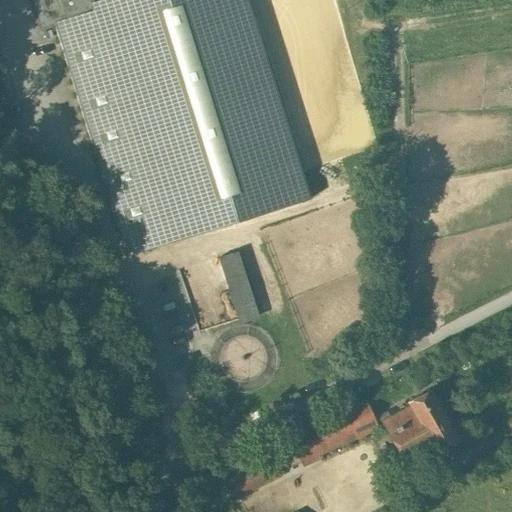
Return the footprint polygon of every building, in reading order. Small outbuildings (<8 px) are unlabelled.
[(245,0),(30,0),(40,28),(50,25),(123,258),(308,200),(245,0)] [(238,252),(219,258),(241,324),(260,317),(238,252)] [(407,401),(410,405),(436,451),(457,440),(428,389),(407,401)] [(365,400),(288,435),(299,459),(376,424),(365,400)] [(410,405),(381,421),(407,467),(436,451),(410,405)] [(248,454),(254,467),(272,459),(266,446),(248,454)] [(254,468),(262,485),(280,476),(272,460),(254,468)] [(251,461),(223,474),(235,498),(262,485),(254,468),(251,461)]
